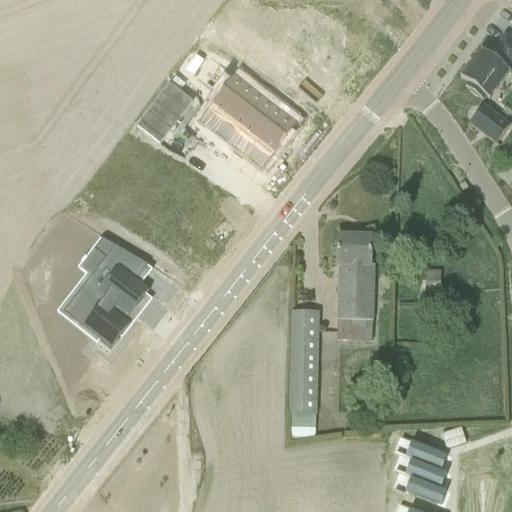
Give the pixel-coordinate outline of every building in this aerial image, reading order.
[(299,34),(284,54),(315,78),(331,58),(337,63),(357,38),(344,28),(345,28),(344,27),(333,19),(332,18),(309,1),(290,26),(299,34)] [(460,79),(460,80),(463,82),(467,85),(466,87),(464,89),(483,103),(484,101),(485,99),(489,102),(490,101),(489,100),(506,78),(508,75),(509,75),(510,74),(507,72),(507,71),(508,69),(511,71),(511,43),(504,37),(490,56),(488,58),(488,57),(481,52),(480,53),(481,54),(474,62),(474,61),(473,62),(474,63),(468,70),(467,69),(467,70),(467,71),(461,79),(460,79)] [(234,78),(197,126),(260,175),(297,127),(234,78)] [(471,123),(468,126),(495,146),(502,137),(505,134),(507,131),(509,128),(498,120),(482,108),(471,123)] [(370,268),(370,240),(337,239),(336,267),(339,267),(337,340),(371,340),(371,325),(373,325),(374,268),(370,268)] [(101,266),(63,315),(67,318),(77,326),(78,327),(80,323),(84,326),(81,330),(98,342),(99,343),(109,351),(110,352),(120,340),(130,327),(128,325),(124,323),(128,318),(129,317),(129,318),(130,317),(144,299),(145,297),(148,293),(140,287),(137,284),(136,283),(147,269),(147,268),(114,248),(100,265),(101,266)] [(315,418),(317,328),(289,328),(287,417),(315,418)] [(408,449),(403,462),(439,475),(444,462),(408,449)] [(408,466),(403,479),(438,493),(443,480),(408,466)] [(408,484),(402,497),(438,511),(443,498),(408,484)] [(164,511),(164,486),(117,487),(117,511),(164,511)]
